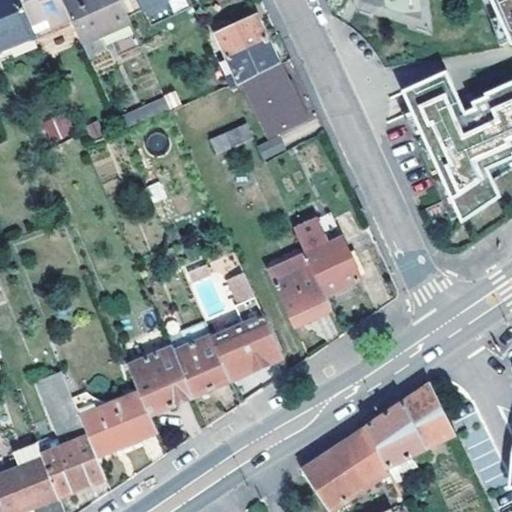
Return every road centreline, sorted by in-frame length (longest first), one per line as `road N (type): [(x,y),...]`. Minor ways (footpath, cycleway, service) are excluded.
road 1 (residential): [(443,330),(292,0)]
road 2 (tertiary): [(158,511),(443,330)]
